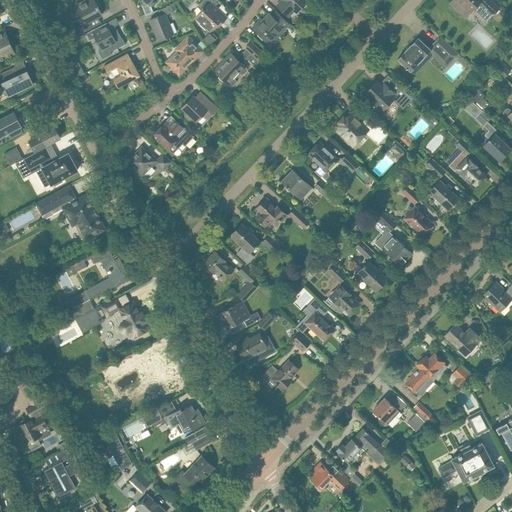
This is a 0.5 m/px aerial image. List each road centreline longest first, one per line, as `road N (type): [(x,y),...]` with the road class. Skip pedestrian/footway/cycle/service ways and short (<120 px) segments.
road 1 (residential): [(263,463),(511,206)]
road 2 (residential): [(159,271),(378,39)]
road 3 (residential): [(263,463),(159,271)]
road 4 (residential): [(159,271),(64,98)]
road 5 (residential): [(170,96),(260,0)]
